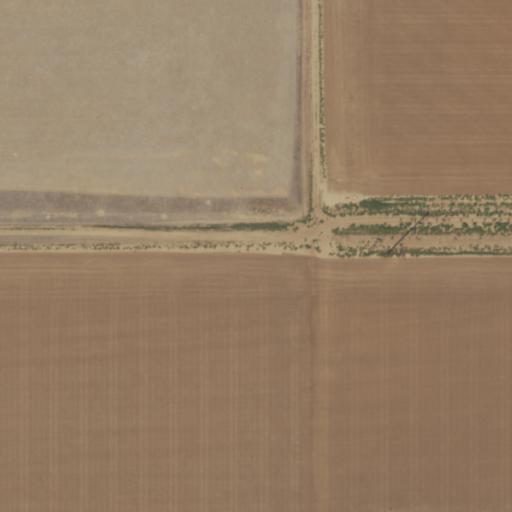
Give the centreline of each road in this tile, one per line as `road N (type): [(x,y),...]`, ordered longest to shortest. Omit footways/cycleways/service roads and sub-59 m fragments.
road 1 (residential): [(511,223),(0,227)]
road 2 (residential): [(314,511),(316,0)]
